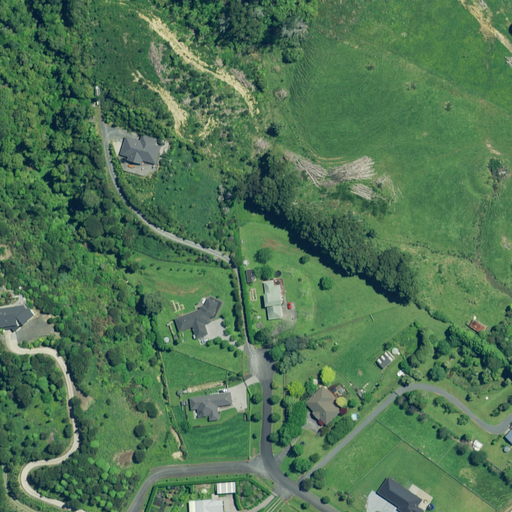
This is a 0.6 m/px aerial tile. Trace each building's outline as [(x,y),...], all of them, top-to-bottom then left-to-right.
[(157,139),(142,136),(141,141),(126,137),(121,155),(129,157),(128,160),(143,164),(144,161),(157,164),(161,147),(155,145),(157,139)] [(283,304),(280,279),(263,282),(269,320),(282,318),(280,305),(283,304)] [(180,332),(193,327),(195,334),(193,335),(195,340),(209,335),(205,326),(211,324),(209,319),(215,317),(217,312),(216,311),(219,303),(209,298),(205,306),(201,307),(201,310),(175,320),(180,332)] [(0,327),(0,328),(5,327),(5,330),(14,328),(15,332),(19,332),(19,325),(26,325),(36,316),(31,310),(26,310),(25,306),(1,309),(2,317),(0,316),(0,327)] [(486,328),(474,319),(469,325),(480,334),(486,328)] [(334,398),(322,386),(305,403),(314,412),(312,413),(319,420),(320,419),(327,425),(340,412),(330,402),(334,398)] [(232,405),(230,388),(225,389),(225,393),(189,398),(191,410),(198,409),(199,418),(209,417),(210,421),(219,420),(218,407),(232,405)] [(223,511),(223,500),(189,502),(189,511),(223,511)]
